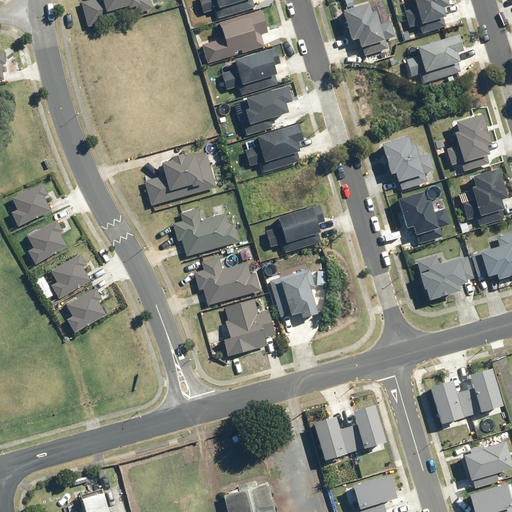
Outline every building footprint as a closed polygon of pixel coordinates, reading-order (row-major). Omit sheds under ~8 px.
[(151,9),(148,0),(88,0),(77,3),(84,27),(151,9)] [(196,0),(201,14),(250,0),(196,0)] [(446,7),(443,0),(410,0),(413,9),(402,13),(408,28),(417,25),(420,35),(444,27),(438,9),(446,7)] [(365,1),(339,9),(348,43),(355,41),(357,48),(371,45),(374,54),(388,50),(385,40),(394,37),(390,20),(376,24),(373,11),(368,13),(365,1)] [(199,47),(204,65),(262,48),(259,37),(266,35),(259,10),(216,23),(221,40),(199,47)] [(460,53),(455,37),(414,49),(417,57),(405,60),(410,78),(420,75),(422,83),(459,73),(454,54),(460,53)] [(220,75),(225,91),(272,77),(270,69),(277,67),(272,49),(230,61),(232,71),(220,75)] [(284,88),(243,99),(246,110),(241,112),(245,126),(285,115),(283,105),(289,103),(284,88)] [(478,114),(451,122),(455,134),(450,136),(453,144),(444,146),(449,168),(490,157),(478,114)] [(295,125),(253,138),(256,147),(242,151),(248,168),(259,164),(262,174),(299,162),(293,144),(301,142),(295,125)] [(432,172),(428,155),(417,158),(414,145),(408,147),(406,137),(377,145),(386,177),(391,176),(394,184),(415,178),(417,183),(426,181),(424,174),(432,172)] [(214,188),(204,153),(182,160),(181,156),(164,160),(165,163),(159,164),(162,177),(142,182),(149,206),(214,188)] [(469,176),(473,191),(468,192),(471,202),(461,204),(464,220),(506,210),(496,169),(469,176)] [(17,206),(11,209),(18,222),(50,207),(42,192),(47,190),(42,180),(11,194),(17,206)] [(424,202),(422,193),(394,201),(402,230),(409,229),(411,236),(447,227),(444,214),(446,213),(442,197),(424,202)] [(321,224),(315,204),(273,217),(276,229),(264,232),(269,247),(281,244),(282,245),(318,235),(315,226),(321,224)] [(179,241),(184,257),(238,242),(233,226),(229,228),(225,214),(199,221),(196,209),(177,214),(179,221),(170,223),(175,242),(179,241)] [(34,247),(29,250),(36,262),(67,245),(58,230),(62,228),(57,219),(27,236),(34,247)] [(468,254),(476,282),(491,278),(492,281),(511,275),(511,231),(495,236),(497,246),(468,254)] [(418,274),(414,275),(419,292),(423,291),(425,301),(457,293),(456,288),(464,285),(463,282),(472,279),(466,257),(445,262),(443,252),(414,259),(418,274)] [(56,282),(51,285),(58,298),(89,280),(81,265),(85,263),(79,254),(50,271),(56,282)] [(201,291),(205,305),(260,291),(255,273),(249,275),(246,263),(228,267),(226,258),(200,264),(201,271),(192,273),(196,292),(201,291)] [(314,290),(307,269),(266,283),(279,321),(296,315),(298,320),(315,314),(308,292),(314,290)] [(73,315),(68,318),(75,330),(106,313),(97,298),(101,296),(96,287),(66,303),(73,315)] [(256,312),(253,300),(223,307),(227,322),(219,324),(221,332),(224,331),(226,339),(220,341),(225,358),(276,346),(267,310),(256,312)] [(435,391),(446,430),(463,425),(460,417),(480,411),(482,420),(501,414),(490,374),(470,379),(474,394),(462,398),(458,385),(435,391)] [(317,426),(328,464),(344,460),(342,451),(362,446),(364,454),(383,449),(371,408),(352,414),(356,429),(343,432),(340,419),(317,426)] [(482,456),(465,461),(471,486),(498,479),(497,475),(511,470),(511,466),(506,443),(480,449),(482,456)] [(351,484),(358,511),(382,511),(381,506),(395,503),(387,475),(351,484)] [(272,511),(265,482),(218,494),(222,511),(272,511)] [(511,511),(511,502),(507,485),(468,496),(472,511),(511,511)] [(109,511),(105,493),(79,500),(81,511),(109,511)]
